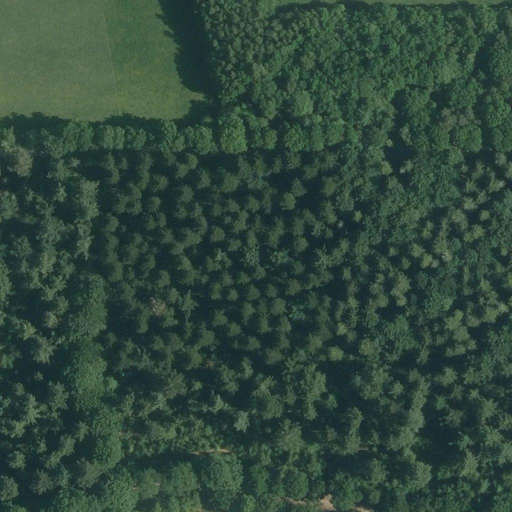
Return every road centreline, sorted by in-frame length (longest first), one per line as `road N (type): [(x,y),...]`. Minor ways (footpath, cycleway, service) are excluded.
road 1 (track): [(0,152),(511,152)]
road 2 (track): [(411,511),(311,492),(233,488),(191,488),(90,511)]
road 3 (track): [(92,152),(97,459)]
